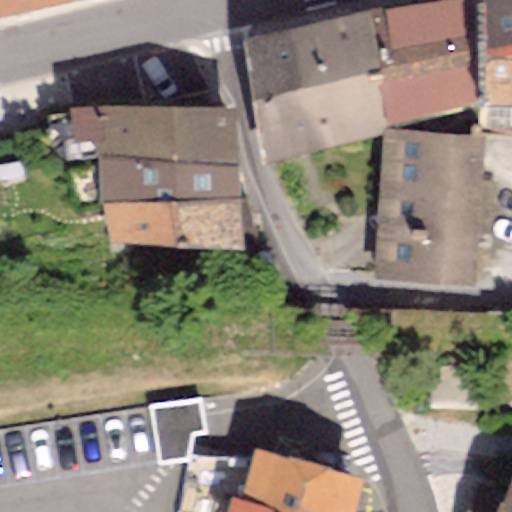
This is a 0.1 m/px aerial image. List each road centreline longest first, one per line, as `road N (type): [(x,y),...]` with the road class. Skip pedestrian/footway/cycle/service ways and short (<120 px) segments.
road 1 (residential): [(217,3),(255,160),(354,371)]
road 2 (primary): [(217,3),(0,56)]
road 3 (residential): [(414,511),(354,371)]
